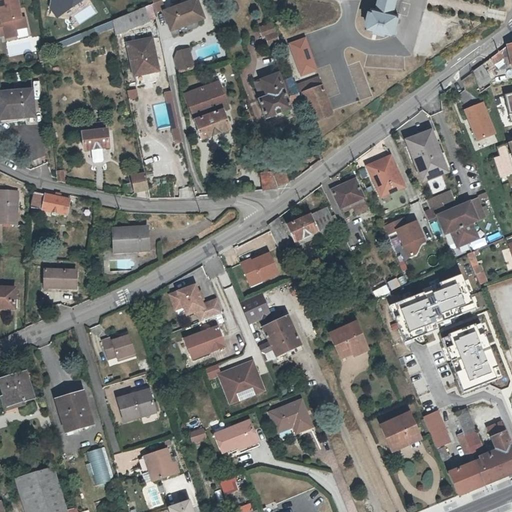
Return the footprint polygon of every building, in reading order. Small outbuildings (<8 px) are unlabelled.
[(0,36),(5,35),(6,39),(18,36),(16,30),(27,28),(25,18),(22,19),(17,0),(0,0),(0,9),(2,19),(0,19),(0,36)] [(49,0),(48,6),(55,16),(80,0),(49,0)] [(203,18),(196,0),(164,13),(172,31),(203,18)] [(378,0),(377,9),(372,8),(367,27),(393,33),(398,14),(392,13),(395,0),(378,0)] [(153,4),(154,12),(164,8),(161,1),(153,4)] [(131,13),(134,21),(135,27),(150,21),(146,7),(131,13)] [(114,29),(134,21),(131,13),(112,21),(113,28),(114,29)] [(45,55),(113,28),(112,21),(44,49),(45,55)] [(279,41),(274,26),(263,30),(268,45),(279,41)] [(306,37),(288,43),(300,76),(318,70),(306,37)] [(159,71),(152,39),(128,44),(135,76),(159,71)] [(492,66),(506,57),(504,47),(489,60),(492,66)] [(179,71),(195,68),(191,48),(179,51),(176,57),(179,71)] [(491,80),(481,65),(472,72),(478,88),(491,80)] [(284,91),(282,83),(278,74),(262,80),(268,97),(284,91)] [(296,85),(299,95),(304,93),(323,87),(319,77),(296,85)] [(303,106),(299,95),(296,85),(293,78),(282,83),(284,91),(268,97),(264,98),(260,100),(267,119),(303,106)] [(221,80),(186,93),(195,118),(231,105),(221,80)] [(268,97),(262,80),(258,82),(264,98),(268,97)] [(323,87),(304,93),(315,121),(333,114),(323,87)] [(126,89),(127,99),(136,99),(136,89),(126,89)] [(11,119),(11,116),(32,114),(29,92),(0,95),(0,120),(2,120),(11,119)] [(480,105),(463,112),(475,143),(493,136),(480,105)] [(201,120),(202,125),(202,126),(209,145),(237,134),(231,116),(230,116),(227,110),(201,120)] [(92,153),(102,152),(108,151),(105,128),(80,132),(83,154),(92,153)] [(406,142),(417,169),(420,168),(424,178),(444,170),(429,133),(406,142)] [(511,173),(503,144),(496,146),(499,156),(493,158),(500,178),(511,173)] [(102,163),(102,152),(92,153),(93,163),(94,165),(100,165),(102,163)] [(401,188),(388,159),(365,169),(378,198),(401,188)] [(270,166),(273,173),(278,188),(287,183),(282,167),(275,164),(270,166)] [(131,176),(132,183),(134,193),(135,193),(148,191),(144,170),(140,171),(141,174),(131,176)] [(64,172),(56,172),(57,182),(65,184),(64,172)] [(263,189),(278,188),(273,173),(262,174),(263,189)] [(363,197),(355,179),(332,189),(340,207),(342,206),(363,197)] [(132,196),(135,193),(134,193),(132,183),(123,185),(126,195),(132,196)] [(441,204),(453,199),(450,191),(438,196),(441,204)] [(18,193),(1,192),(0,202),(0,224),(17,226),(18,193)] [(56,198),(35,194),(32,209),(66,217),(70,201),(60,199),(59,195),(58,195),(56,198)] [(430,209),(441,204),(438,196),(427,201),(430,209)] [(363,197),(342,206),(344,210),(353,206),(355,212),(367,207),(363,197)] [(424,213),(428,221),(438,217),(445,234),(450,232),(457,247),(478,238),(471,223),(484,217),(477,199),(445,213),(442,206),(424,213)] [(318,232),(319,231),(335,224),(328,208),(311,215),(318,232)] [(304,216),(300,217),(301,220),(288,225),(295,242),(318,232),(311,215),(305,218),(304,216)] [(292,243),(280,216),(268,224),(279,249),(292,243)] [(287,223),(288,225),(301,220),(300,217),(287,223)] [(403,218),(383,226),(386,234),(396,230),(407,256),(415,253),(419,243),(424,241),(415,221),(406,225),(403,218)] [(319,231),(321,235),(337,228),(335,224),(319,231)] [(146,248),(145,225),(113,226),(113,249),(146,248)] [(318,232),(295,242),(297,246),(321,235),(319,231),(318,232)] [(450,232),(445,234),(451,248),(453,249),(457,247),(450,232)] [(392,248),(399,245),(396,236),(389,238),(392,248)] [(477,265),(471,251),(466,254),(474,275),(482,272),(480,264),(477,265)] [(254,260),(253,258),(241,263),(248,279),(259,275),(262,281),(262,280),(279,273),(270,253),(254,260)] [(76,272),(44,271),(43,289),(75,290),(76,272)] [(487,282),(482,272),(474,275),(478,285),(487,282)] [(89,274),(79,273),(77,290),(87,291),(89,274)] [(259,275),(248,279),(251,287),(263,282),(262,280),(262,281),(259,275)] [(464,282),(398,305),(407,333),(474,310),(464,282)] [(223,313),(217,299),(203,305),(195,285),(170,295),(174,306),(179,304),(183,307),(187,316),(196,312),(200,322),(223,313)] [(17,291),(0,289),(0,308),(17,309),(17,291)] [(252,324),(260,321),(255,310),(247,313),(252,324)] [(285,352),(300,345),(287,316),(262,327),(269,341),(272,349),(275,357),(285,352)] [(479,321),(448,333),(468,388),(499,377),(479,321)] [(361,348),(351,324),(328,333),(337,355),(351,349),(352,352),(361,348)] [(185,339),(193,359),(226,346),(218,326),(185,339)] [(102,341),(106,352),(108,359),(117,356),(118,358),(126,356),(135,353),(129,335),(121,338),(119,339),(112,341),(111,338),(102,341)] [(269,341),(258,346),(262,353),(272,349),(269,341)] [(303,350),(300,345),(285,352),(287,357),(303,350)] [(221,373),(219,374),(231,404),(239,400),(237,394),(238,392),(253,386),(255,387),(257,393),(265,390),(255,366),(249,369),(247,363),(221,373)] [(219,374),(221,373),(217,364),(205,368),(209,378),(219,374)] [(307,385),(315,384),(312,369),(305,370),(307,385)] [(34,398),(26,372),(1,380),(8,405),(34,398)] [(237,394),(239,400),(257,393),(255,387),(253,386),(238,392),(237,394)] [(139,396),(151,392),(150,388),(137,392),(133,393),(135,398),(139,396)] [(151,392),(139,396),(135,398),(133,393),(120,397),(118,398),(124,420),(127,419),(144,414),(157,410),(151,392)] [(94,425),(85,393),(58,401),(67,433),(94,425)] [(301,400),(276,411),(284,431),(295,427),(299,436),(314,430),(301,400)] [(466,408),(453,413),(471,456),(484,451),(466,408)] [(451,442),(438,410),(423,416),(436,448),(451,442)] [(278,433),(284,431),(276,411),(270,414),(278,433)] [(418,439),(408,416),(383,427),(394,451),(418,439)] [(237,449),(257,441),(249,422),(215,436),(221,454),(236,448),(237,449)] [(480,461),(465,467),(474,489),(487,484),(501,478),(511,473),(511,450),(501,423),(487,429),(492,455),(483,460),(482,456),(478,458),(480,461)] [(206,439),(202,428),(190,433),(193,444),(206,440),(206,439)] [(206,440),(193,444),(196,450),(208,446),(206,440)] [(259,447),(257,441),(237,449),(239,455),(259,447)] [(452,458),(447,446),(437,449),(443,462),(452,458)] [(85,451),(95,486),(112,481),(103,447),(85,451)] [(150,471),(144,473),(143,473),(146,483),(147,482),(163,477),(179,472),(175,461),(172,462),(171,459),(167,448),(156,452),(148,454),(153,469),(149,469),(150,471)] [(147,464),(149,469),(153,469),(148,454),(140,457),(143,465),(147,464)] [(474,489),(465,467),(444,476),(454,498),(456,497),(474,489)] [(24,495),(48,488),(24,495),(28,511),(64,511),(67,511),(55,469),(19,480),(24,495)] [(234,476),(220,479),(222,492),(237,489),(234,476)] [(250,502),(235,507),(236,511),(246,511),(252,510),(250,502)] [(192,511),(189,503),(173,508),(170,509),(171,511),(192,511)]
